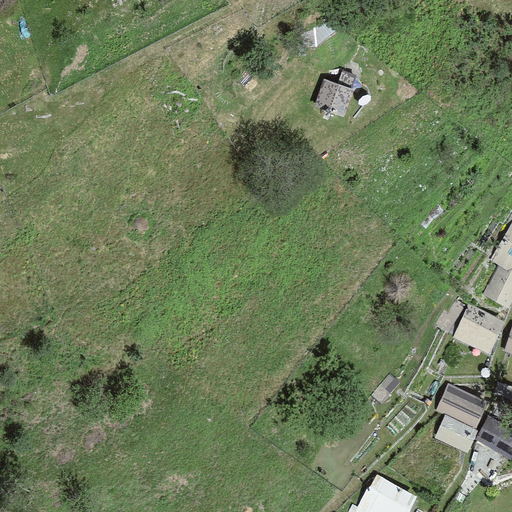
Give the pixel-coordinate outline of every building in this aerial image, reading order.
[(353,88),(324,77),(314,105),(343,116),(353,88)] [(498,264),(482,293),(507,307),(511,298),(511,221),(490,260),(498,264)] [(467,304),(452,337),(488,353),(503,319),(467,304)] [(511,324),(503,350),(511,353),(511,324)] [(444,414),(475,428),(487,400),(448,382),(435,410),(444,414)] [(475,428),(444,414),(434,437),(468,452),(478,429),(475,428)] [(511,453),(511,427),(488,414),(474,439),(510,458),(511,453)] [(407,511),(416,495),(376,474),(370,486),(368,485),(354,511),(355,511),(407,511)]
